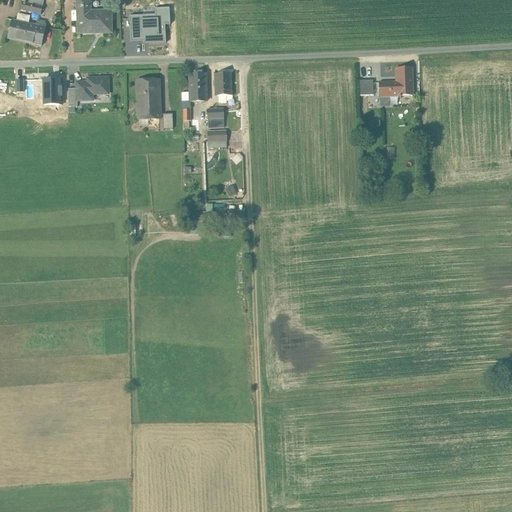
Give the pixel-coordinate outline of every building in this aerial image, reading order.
[(43,0),(32,0),(31,4),(29,4),(28,13),(40,16),(43,0)] [(89,0),(76,0),(78,35),(110,34),(110,20),(106,20),(106,12),(90,13),(89,0)] [(29,4),(23,2),(20,11),(28,13),(29,4)] [(155,15),(128,16),(130,42),(144,41),(144,44),(165,43),(164,25),(171,25),(170,8),(154,9),(155,15)] [(28,24),(11,20),(7,39),(23,43),(28,24)] [(45,28),(28,24),(23,43),(41,47),(45,28)] [(412,68),(396,69),(396,83),(386,83),(386,96),(412,96),(412,68)] [(230,74),(214,75),(215,96),(215,103),(226,103),(226,96),(231,96),(230,74)] [(205,75),(189,75),(190,92),(183,92),(183,101),(190,101),(206,101),(205,75)] [(108,78),(91,79),(91,83),(76,83),(76,89),(76,101),(77,101),(93,101),(92,95),(108,94),(108,78)] [(45,80),(45,104),(62,104),(62,97),(60,97),(60,90),(58,90),(58,86),(54,86),(54,84),(60,84),(60,80),(45,80)] [(158,80),(137,81),(138,120),(159,120),(158,80)] [(373,80),(359,81),(360,95),(374,95),(373,80)] [(76,89),(68,89),(68,107),(77,107),(77,101),(76,101),(76,89)] [(190,101),(183,101),(183,92),(181,92),(182,111),(183,111),(190,110),(190,101)] [(222,110),(207,110),(207,128),(223,128),(222,110)] [(172,114),(163,115),(163,129),(173,129),(172,114)] [(226,131),(207,132),(208,142),(226,142),(226,131)] [(233,187),(226,190),(229,197),(236,194),(233,187)]
